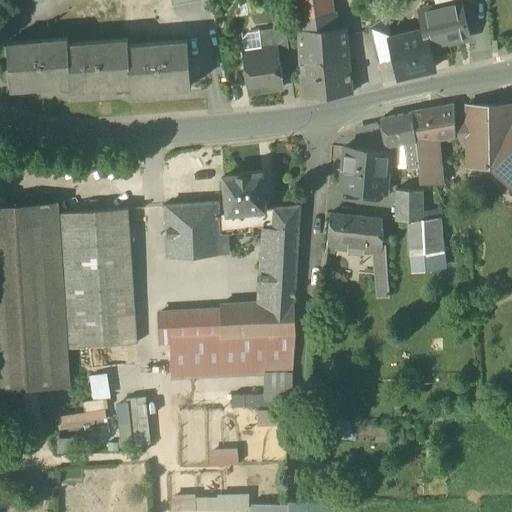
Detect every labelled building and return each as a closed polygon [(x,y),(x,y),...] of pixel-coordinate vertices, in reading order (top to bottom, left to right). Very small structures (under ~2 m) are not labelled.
[(296,0),(299,18),(332,13),(329,0),(296,0)] [(460,2),(436,8),(419,11),(423,30),(427,48),(428,48),(469,39),(460,2)] [(334,32),(332,13),(299,18),(295,19),(300,62),(347,62),(344,31),(334,32)] [(377,63),(394,59),(389,38),(390,38),(386,17),(368,28),(377,63)] [(276,50),(278,66),(290,64),(285,28),(259,32),(259,33),(262,52),(276,50)] [(423,30),(390,38),(389,38),(394,59),(398,77),(433,69),(428,48),(427,48),(423,30)] [(276,50),(262,52),(259,33),(248,34),(243,40),(244,54),(250,94),(282,90),(278,66),(276,50)] [(10,89),(69,84),(68,44),(67,38),(7,43),(10,89)] [(70,90),(131,86),(128,46),(127,40),(68,44),(69,84),(70,90)] [(188,41),(128,46),(131,86),(131,92),(191,87),(188,41)] [(300,62),(304,99),(351,95),(347,62),(300,62)] [(419,184),(437,185),(432,141),(455,137),(454,122),(452,107),(411,114),(380,120),(381,123),(386,148),(395,146),(405,144),(407,168),(417,167),(418,167),(419,184)] [(499,167),(508,177),(511,176),(511,138),(510,108),(466,108),(466,122),(466,136),(467,166),(471,166),(471,165),(484,165),(484,170),(492,170),(492,167),(499,167)] [(466,122),(454,122),(455,137),(466,136),(466,122)] [(405,144),(395,146),(397,169),(407,168),(405,144)] [(344,148),(342,171),(387,175),(389,152),(387,152),(344,148)] [(492,167),(492,170),(511,193),(511,176),(508,177),(499,167),(492,167)] [(385,194),(387,175),(342,171),(340,190),(385,194)] [(218,202),(219,235),(229,234),(272,230),(273,209),(265,210),(261,173),(223,177),(226,202),(218,202)] [(421,190),(395,190),(395,195),(395,221),(408,221),(422,219),(422,213),(421,190)] [(166,206),(168,257),(220,255),(219,235),(218,202),(166,206)] [(0,206),(0,392),(70,388),(64,301),(61,250),(58,203),(0,206)] [(260,252),(257,304),(294,303),(300,206),(273,209),(272,230),(270,253),(260,252)] [(61,213),(71,349),(137,344),(128,208),(61,213)] [(438,211),(422,213),(422,219),(440,217),(438,211)] [(334,242),(375,246),(381,247),(381,245),(381,220),(329,214),(326,245),(333,246),(334,242)] [(440,217),(422,219),(408,221),(409,256),(443,252),(440,217)] [(381,247),(375,246),(376,285),(377,296),(389,294),(388,283),(385,245),(381,245),(381,247)] [(443,252),(409,256),(410,271),(444,267),(443,252)] [(220,306),(220,312),(221,340),(295,337),(294,303),(257,304),(220,306)] [(173,341),(221,340),(220,312),(157,315),(158,342),(173,341)] [(292,373),(295,337),(221,340),(173,341),(173,378),(263,375),(292,373)] [(106,373),(89,376),(92,399),(106,397),(110,397),(106,373)] [(292,373),(263,375),(263,394),(290,393),(292,373)] [(291,406),(290,393),(263,394),(231,395),(231,408),(291,406)] [(108,408),(106,397),(92,399),(82,401),(84,411),(105,409),(108,408)] [(146,397),(126,398),(126,402),(116,403),(120,448),(150,445),(146,397)] [(84,411),(47,416),(49,438),(57,438),(61,438),(60,428),(106,420),(105,409),(84,411)] [(289,409),(256,410),(256,422),(290,421),(289,409)] [(351,421),(321,422),(321,439),(351,439),(351,421)] [(19,437),(0,437),(0,454),(19,454),(19,437)] [(61,438),(57,438),(57,453),(79,452),(79,437),(61,438)] [(237,452),(208,453),(209,466),(238,465),(237,452)] [(217,497),(218,511),(248,510),(248,493),(217,494),(217,497)] [(217,497),(170,498),(170,511),(174,511),(218,511),(217,497)] [(303,504),(287,504),(287,511),(334,511),(335,503),(303,504)]
